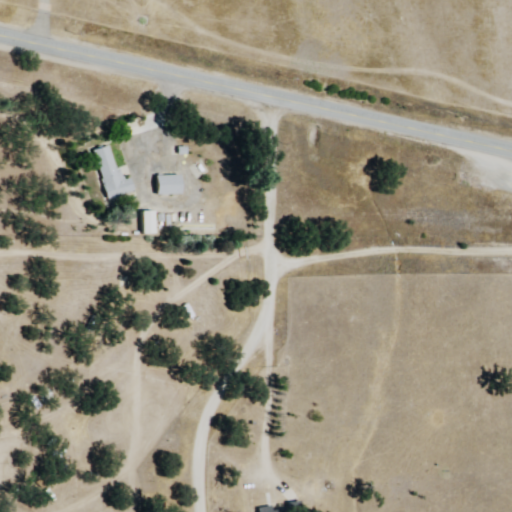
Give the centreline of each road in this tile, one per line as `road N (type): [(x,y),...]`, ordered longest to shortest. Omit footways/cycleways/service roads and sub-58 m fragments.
road 1 (secondary): [(0,39),(511,154)]
road 2 (track): [(271,101),(248,217),(221,511)]
road 3 (track): [(511,227),(248,217)]
